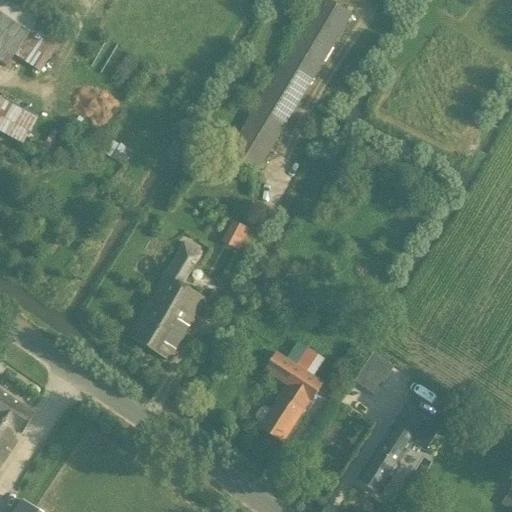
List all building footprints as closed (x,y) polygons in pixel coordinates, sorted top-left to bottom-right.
[(14,55),(40,73),(63,38),(37,22),(42,15),(19,0),(0,0),(0,64),(5,68),(14,55)] [(260,170),(352,15),(326,0),(321,0),(230,153),(260,170)] [(0,132),(22,145),(36,120),(0,100),(0,132)] [(111,141),(103,154),(111,159),(124,167),(134,153),(120,144),(119,146),(111,141)] [(225,241),(241,249),(251,229),(236,221),(225,241)] [(201,253),(185,244),(130,338),(170,361),(206,299),(182,286),(201,253)] [(323,363),(312,356),(296,347),(287,361),(277,354),(266,372),(288,385),(261,428),(284,443),(311,400),(313,401),(324,384),(314,377),(323,363)] [(374,354),(368,363),(388,377),(394,367),(374,354)] [(396,431),(388,444),(381,455),(378,453),(359,482),(382,497),(400,467),(397,465),(412,441),(427,451),(441,430),(438,428),(452,406),(420,386),(393,429),(396,431)] [(0,467),(34,414),(0,392),(0,467)] [(38,511),(22,501),(14,511),(38,511)]
